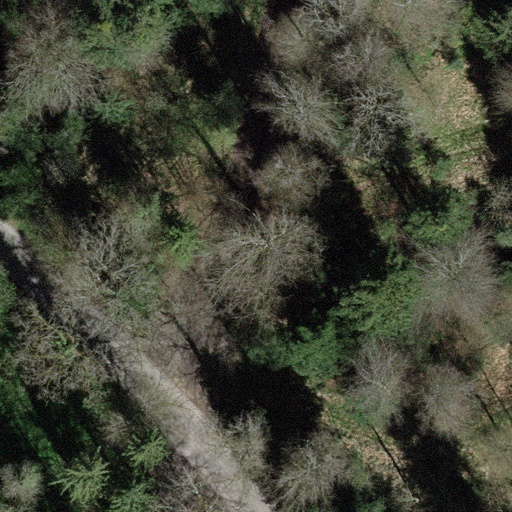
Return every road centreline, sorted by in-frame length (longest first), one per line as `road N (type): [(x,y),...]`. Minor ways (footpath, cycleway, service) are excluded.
road 1 (track): [(267,0),(152,511)]
road 2 (unclassified): [(254,511),(0,262)]
